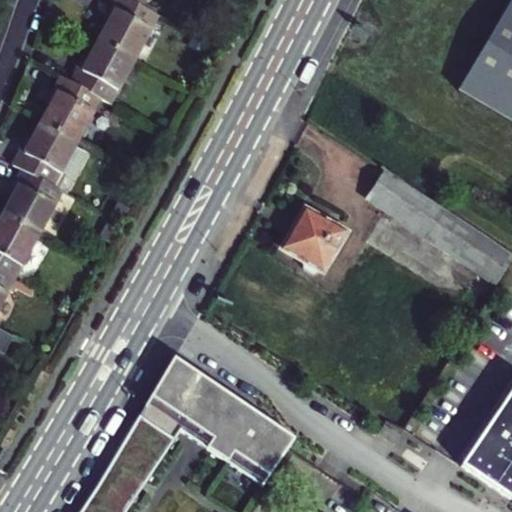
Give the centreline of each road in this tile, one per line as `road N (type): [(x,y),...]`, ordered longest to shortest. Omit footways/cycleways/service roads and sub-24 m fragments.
road 1 (residential): [(147,297),(289,385),(331,431),(472,511)]
road 2 (primary): [(307,0),(147,297)]
road 3 (primary): [(147,297),(6,511)]
road 4 (primary): [(32,511),(147,297)]
